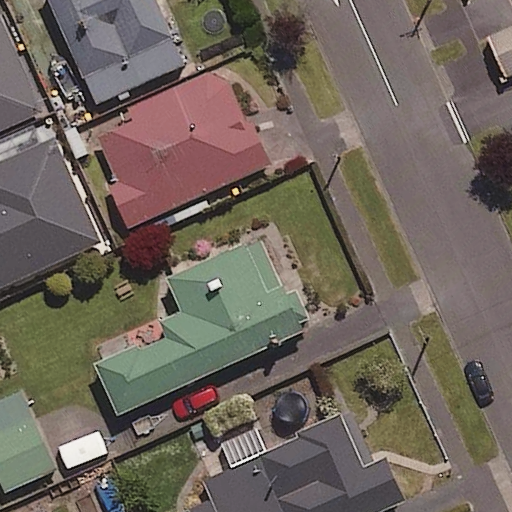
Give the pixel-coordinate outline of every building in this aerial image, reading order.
[(49,0),(85,79),(173,40),(155,0),(49,0)] [(511,73),(511,28),(489,39),(507,76),(511,73)] [(129,231),(273,167),(253,123),(249,125),(230,83),(208,75),(128,110),(134,123),(97,139),(117,184),(110,187),(129,231)] [(0,287),(100,240),(50,136),(0,159),(0,287)] [(247,245),(166,281),(181,314),(159,323),(167,341),(140,353),(138,349),(96,367),(119,419),(306,336),(285,288),(269,295),(247,245)] [(56,469),(23,390),(0,399),(0,486),(2,492),(56,469)] [(341,416),(297,436),(300,441),(261,458),(284,511),(391,511),(407,505),(388,460),(365,470),(341,416)]
